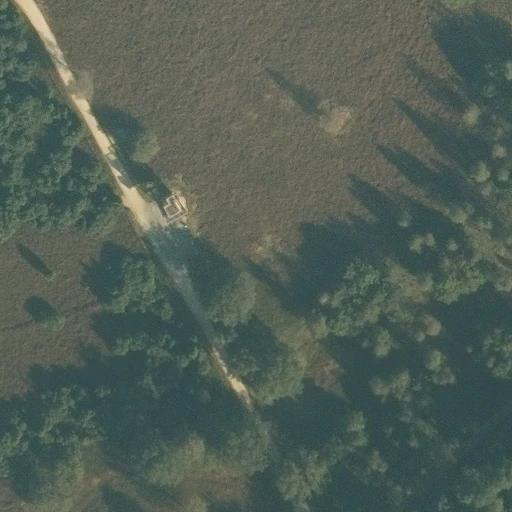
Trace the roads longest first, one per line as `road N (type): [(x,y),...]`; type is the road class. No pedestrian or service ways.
road 1 (track): [(300,511),(27,0)]
road 2 (track): [(393,511),(511,405)]
